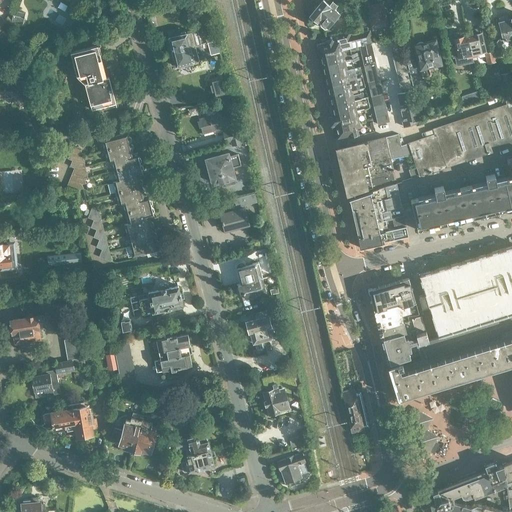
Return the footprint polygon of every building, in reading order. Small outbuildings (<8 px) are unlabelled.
[(196,0),(201,19),(209,17),(204,0),(196,0)] [(319,19),(330,5),(323,0),(322,0),(322,1),(320,0),(313,0),(306,9),(311,13),(310,15),(317,21),(319,19)] [(347,16),(358,11),(353,0),(342,5),(347,16)] [(168,1),(153,5),(155,14),(170,9),(168,1)] [(333,2),(330,5),(319,19),(322,21),(321,23),(321,26),(324,29),(327,29),(340,14),(334,8),(336,5),(333,2)] [(378,26),(388,24),(385,10),(383,10),(381,3),(370,6),(372,14),(369,14),(373,30),(379,29),(378,26)] [(22,24),(24,13),(13,10),(11,22),(22,24)] [(511,16),(511,18),(511,19),(508,20),(507,16),(505,15),(500,17),(499,19),(504,40),(511,37),(511,16)] [(0,34),(4,30),(9,25),(0,16),(0,34)] [(390,25),(393,38),(400,36),(396,23),(390,25)] [(182,32),(181,29),(178,27),(169,30),(168,32),(169,38),(168,38),(171,46),(169,47),(170,53),(195,46),(200,45),(201,44),(197,30),(186,33),(186,31),(182,32)] [(467,35),(472,55),(474,65),(478,64),(476,56),(478,55),(478,53),(485,51),(481,32),(480,32),(479,27),(472,29),(473,34),(467,35)] [(372,38),(370,30),(350,35),(349,33),(332,37),(333,39),(326,41),(326,42),(317,44),(320,55),(366,44),(371,42),(370,39),(372,38)] [(472,56),(472,54),(467,35),(462,37),(461,32),(454,33),(455,38),(454,39),(458,57),(466,55),(467,59),(468,59),(471,69),(472,69),(474,81),(479,80),(476,68),(475,68),(473,62),(472,55),(472,56)] [(214,33),(204,36),(207,42),(216,39),(214,33)] [(494,50),(501,49),(502,48),(499,37),(492,40),(494,50)] [(390,46),(401,44),(399,38),(389,41),(390,46)] [(414,45),(419,64),(415,65),(414,60),(407,61),(415,93),(426,91),(423,77),(431,75),(429,67),(441,64),(435,40),(414,45)] [(373,53),(371,42),(366,44),(320,55),(322,64),(352,58),(352,57),(358,56),(357,53),(351,54),(351,51),(360,49),(362,55),(373,53)] [(391,52),(402,49),(401,44),(390,46),(391,52)] [(195,46),(170,53),(172,58),(173,58),(176,66),(178,66),(179,68),(192,64),(192,62),(194,62),(194,61),(203,58),(200,45),(195,46)] [(85,83),(92,110),(115,103),(109,77),(106,77),(97,46),(71,53),(77,76),(85,83)] [(402,49),(391,52),(393,58),(404,55),(402,49)] [(493,51),(484,53),(487,64),(496,62),(493,51)] [(364,66),(371,64),(376,63),(373,53),(362,55),(364,66)] [(394,63),(405,60),(404,55),(393,58),(394,63)] [(359,60),(359,57),(352,59),(352,58),(322,64),(325,75),(355,68),(353,61),(359,60)] [(405,60),(394,63),(396,69),(407,66),(405,60)] [(360,66),(355,68),(325,75),(327,85),(366,75),(378,72),(376,63),(371,64),(364,66),(360,67),(360,66)] [(397,74),(408,72),(407,66),(396,69),(397,74)] [(375,80),(375,84),(381,83),(378,72),(366,75),(367,78),(368,82),(375,80)] [(408,72),(397,74),(398,80),(409,77),(408,72)] [(505,92),(511,90),(511,81),(510,72),(500,74),(505,92)] [(363,79),(367,78),(366,75),(327,85),(329,95),(359,88),(365,87),(363,79)] [(221,76),(209,79),(214,97),(225,94),(221,76)] [(400,86),(411,83),(409,77),(398,80),(400,86)] [(18,81),(18,78),(3,78),(3,79),(0,79),(0,99),(19,99),(19,98),(26,98),(25,81),(18,81)] [(376,88),(370,89),(371,96),(383,93),(381,83),(375,84),(376,88)] [(411,83),(400,86),(401,91),(412,89),(411,83)] [(360,93),(359,88),(329,95),(332,105),(364,98),(363,97),(362,92),(360,93)] [(415,118),(419,117),(413,90),(397,94),(404,120),(402,121),(403,126),(416,122),(415,118)] [(462,96),(464,104),(481,99),(478,90),(462,96)] [(380,105),(385,103),(383,93),(371,96),(373,103),(379,101),(380,105)] [(364,98),(332,105),(334,115),(364,108),(364,109),(370,107),(367,96),(363,97),(364,98)] [(230,126),(224,103),(215,106),(214,104),(205,106),(207,116),(199,118),(203,133),(230,126)] [(376,117),(388,114),(385,103),(380,105),(381,108),(374,110),(376,117)] [(511,119),(511,118),(507,105),(507,104),(433,129),(435,134),(401,145),(398,134),(386,137),(386,136),(337,148),(342,170),(391,159),(412,155),(416,167),(410,169),(412,178),(511,144),(511,119)] [(364,108),(334,115),(330,116),(332,127),(366,119),(364,109),(364,108)] [(388,114),(376,117),(378,124),(390,122),(388,114)] [(372,117),(366,119),(332,127),(335,138),(349,135),(349,137),(375,131),(372,117)] [(231,140),(239,138),(246,136),(244,126),(222,132),(225,142),(231,140)] [(105,150),(131,143),(130,143),(131,141),(131,138),(129,137),(128,133),(102,139),(105,150)] [(131,144),(131,143),(105,150),(108,161),(111,160),(133,154),(132,150),(133,148),(133,145),(131,144)] [(70,153),(83,158),(81,151),(68,146),(66,151),(70,153)] [(72,161),(85,166),(83,158),(70,153),(68,159),(72,161)] [(137,153),(133,154),(111,160),(114,171),(140,164),(140,163),(141,161),(140,158),(138,157),(137,153)] [(229,156),(228,154),(228,153),(206,159),(213,183),(222,181),(223,186),(234,183),(233,178),(234,178),(231,167),(240,165),(238,154),(229,156)] [(511,155),(511,156),(506,157),(510,176),(495,180),(494,175),(485,177),(486,183),(483,183),(484,186),(472,189),(471,186),(459,189),(460,192),(447,194),(447,192),(444,192),(443,187),(434,189),(435,194),(411,200),(418,230),(511,208),(511,155)] [(348,195),(394,178),(392,170),(394,170),(391,159),(342,170),(348,195)] [(74,168),(87,172),(85,166),(72,161),(70,167),(74,168)] [(140,164),(114,171),(117,181),(139,175),(143,174),(142,170),(143,168),(142,166),(140,164)] [(88,177),(87,172),(74,168),(72,174),(84,178),(88,177)] [(70,180),(82,184),(85,183),(84,178),(72,174),(70,180)] [(139,175),(117,181),(113,182),(116,192),(142,186),(141,185),(143,183),(142,180),(140,179),(139,175)] [(83,189),(82,184),(70,180),(67,185),(78,190),(83,189)] [(379,201),(395,197),(400,196),(397,183),(385,187),(349,199),(349,200),(350,200),(352,209),(364,206),(364,205),(373,202),(379,201)] [(119,203),(144,196),(143,192),(145,190),(144,188),(142,186),(116,192),(119,203)] [(225,231),(249,224),(244,207),(258,203),(255,193),(234,199),(236,205),(228,207),(230,213),(220,215),(225,231)] [(144,196),(119,203),(119,204),(122,203),(125,213),(151,206),(151,205),(152,203),(151,201),(149,199),(148,195),(144,196)] [(383,206),(384,211),(402,207),(400,196),(395,197),(379,201),(380,206),(383,206)] [(383,206),(380,206),(374,208),(373,202),(364,205),(364,206),(352,209),(352,210),(353,210),(355,219),(367,217),(366,215),(384,211),(383,206)] [(95,216),(101,219),(98,209),(92,206),(87,218),(93,220),(95,216)] [(151,206),(125,213),(128,223),(124,224),(124,225),(150,218),(154,217),(153,213),(154,211),(153,208),(151,207),(151,206)] [(391,220),(389,211),(384,212),(384,211),(366,215),(367,217),(355,219),(357,226),(386,220),(386,221),(391,220)] [(98,226),(103,228),(101,219),(95,216),(93,220),(90,227),(96,230),(98,226)] [(406,226),(404,216),(392,218),(394,229),(406,226)] [(151,222),(150,218),(124,225),(127,235),(153,228),(154,226),(153,223),(151,222)] [(358,237),(388,230),(386,221),(386,220),(357,226),(359,236),(358,236),(358,237)] [(101,236),(106,238),(103,228),(98,226),(96,230),(93,237),(99,240),(101,236)] [(388,230),(358,237),(360,247),(360,248),(364,247),(409,237),(406,226),(388,230)] [(153,228),(127,235),(130,246),(156,239),(156,238),(157,236),(156,234),(154,232),(153,228)] [(37,241),(36,233),(19,235),(20,243),(37,241)] [(103,246),(108,248),(106,238),(101,236),(99,240),(96,247),(102,250),(103,246)] [(133,257),(159,250),(158,246),(159,244),(158,241),(156,240),(156,239),(130,246),(125,247),(128,257),(133,256),(133,257)] [(9,252),(14,252),(13,244),(1,245),(1,243),(0,243),(0,265),(1,265),(2,270),(9,269),(9,264),(10,264),(9,252)] [(111,260),(108,248),(103,246),(102,250),(99,257),(110,262),(111,260)] [(439,336),(496,318),(511,313),(511,246),(420,275),(425,293),(419,295),(422,307),(429,304),(439,336)] [(267,254),(265,248),(253,251),(255,257),(267,254)] [(47,257),(48,266),(81,263),(80,253),(47,257)] [(240,284),(262,278),(258,262),(246,265),(245,264),(245,263),(244,263),(244,262),(243,262),(242,262),(241,262),(240,262),(239,262),(238,263),(237,263),(237,264),(236,265),(236,266),(235,267),(236,268),(240,284)] [(401,306),(415,302),(412,291),(408,277),(385,284),(369,289),(374,310),(395,304),(400,303),(401,306)] [(262,278),(240,284),(237,285),(240,293),(241,292),(243,299),(253,297),(253,295),(266,292),(262,278)] [(169,288),(168,284),(165,283),(160,284),(158,287),(159,290),(148,292),(150,298),(148,299),(148,298),(139,300),(143,315),(151,313),(150,310),(152,309),(154,315),(165,313),(164,310),(182,306),(181,299),(184,298),(183,292),(180,293),(178,286),(169,288)] [(275,304),(273,297),(264,300),(266,307),(275,304)] [(395,304),(374,310),(379,330),(385,328),(387,326),(408,320),(407,315),(418,313),(415,302),(401,306),(400,303),(395,304)] [(279,329),(280,327),(279,324),(278,323),(277,323),(272,324),(272,325),(271,326),(268,316),(267,316),(265,310),(252,314),(254,320),(247,322),(249,332),(251,331),(252,334),(250,335),(249,336),(251,341),(253,342),(254,341),(256,349),(258,350),(263,349),(264,347),(262,340),(278,335),(277,331),(279,330),(279,329)] [(33,315),(31,313),(28,314),(27,316),(27,317),(13,320),(16,341),(20,340),(22,350),(34,348),(33,338),(38,337),(39,344),(48,342),(46,333),(47,333),(44,315),(41,315),(41,314),(33,315)] [(511,313),(496,318),(502,336),(413,363),(412,359),(409,360),(410,364),(403,366),(402,362),(390,366),(391,369),(389,370),(398,399),(511,364),(511,313)] [(415,329),(381,339),(388,364),(419,354),(416,344),(419,343),(429,340),(421,316),(415,318),(413,322),(415,329)] [(123,332),(133,330),(130,317),(121,319),(123,332)] [(413,322),(412,319),(408,320),(387,326),(385,328),(379,330),(381,339),(415,329),(413,322)] [(190,345),(188,333),(172,336),(172,335),(167,336),(167,337),(152,340),(155,352),(159,351),(160,359),(154,360),(157,372),(171,369),(171,371),(177,370),(176,368),(192,365),(188,345),(190,345)] [(82,358),(78,337),(64,339),(68,360),(81,358),(82,358)] [(122,386),(137,383),(129,341),(113,345),(122,386)] [(82,362),(83,365),(91,364),(91,361),(90,356),(82,358),(81,358),(82,362)] [(82,362),(81,358),(68,360),(54,362),(56,369),(38,372),(38,376),(31,377),(34,391),(35,398),(45,396),(44,394),(53,392),(54,394),(60,393),(57,377),(61,377),(60,372),(75,370),(74,363),(82,362)] [(290,387),(296,385),(292,370),(263,377),(266,391),(263,392),(265,401),(264,401),(266,405),(263,406),(265,414),(268,413),(269,414),(280,411),(280,410),(288,408),(286,401),(291,399),(290,387)] [(356,393),(355,391),(343,394),(352,432),(364,429),(364,428),(369,426),(361,392),(356,393)] [(110,411),(112,397),(104,398),(103,409),(110,411)] [(71,405),(77,434),(78,434),(78,437),(83,436),(83,434),(92,432),(92,428),(98,427),(96,418),(93,419),(91,409),(89,409),(88,406),(85,406),(84,402),(71,405)] [(77,434),(71,405),(68,405),(67,407),(58,409),(59,411),(45,413),(48,430),(67,427),(68,433),(67,435),(70,437),(72,435),(77,434)] [(164,421),(182,417),(180,408),(161,413),(164,421)] [(424,433),(426,429),(425,429),(429,423),(426,415),(416,409),(407,425),(419,431),(424,433)] [(133,452),(144,415),(133,412),(131,420),(126,419),(125,423),(124,422),(122,429),(115,427),(111,440),(120,443),(119,448),(133,452)] [(157,448),(159,439),(156,438),(158,432),(156,431),(157,428),(152,426),(153,424),(150,423),(151,417),(144,415),(133,452),(142,455),(145,453),(146,450),(150,451),(151,447),(157,448)] [(188,455),(210,449),(205,429),(192,432),(193,436),(187,438),(188,439),(175,442),(178,451),(186,448),(188,455)] [(424,433),(419,431),(413,443),(429,451),(434,441),(432,432),(426,429),(424,433)] [(306,443),(307,443),(305,434),(289,438),(292,447),(306,443)] [(308,451),(306,444),(306,443),(292,447),(294,455),(277,461),(280,469),(281,469),(286,481),(288,485),(301,480),(300,476),(301,476),(300,474),(307,471),(303,460),(310,458),(308,451)] [(210,449),(188,455),(187,455),(184,456),(185,460),(182,461),(181,463),(183,470),(185,472),(188,471),(188,472),(196,470),(206,467),(214,465),(212,456),(215,455),(213,449),(210,450),(210,449)] [(503,464),(497,466),(495,460),(484,464),(487,470),(494,489),(495,490),(499,489),(498,487),(506,484),(506,481),(503,464)] [(507,488),(511,487),(511,460),(503,464),(506,481),(506,484),(507,488)] [(487,470),(477,474),(484,492),(487,491),(487,493),(492,491),(491,490),(494,489),(487,470)] [(484,492),(477,474),(467,478),(474,496),(477,495),(477,497),(482,495),(481,493),(484,492)] [(474,496),(467,478),(457,482),(462,496),(465,496),(466,496),(469,496),(469,498),(474,496)] [(462,496),(457,482),(437,489),(438,491),(453,496),(457,494),(457,496),(461,495),(462,496)] [(454,501),(453,498),(453,496),(438,491),(437,489),(431,492),(430,492),(430,493),(429,494),(429,495),(429,496),(429,497),(429,498),(430,498),(430,499),(431,499),(431,500),(432,500),(433,500),(435,507),(434,507),(434,508),(433,509),(433,510),(433,511),(444,511),(445,510),(454,501)] [(44,511),(45,510),(46,509),(45,505),(43,503),(39,503),(39,499),(38,499),(38,497),(31,497),(31,499),(23,500),(23,504),(22,504),(22,511),(44,511)] [(457,502),(454,501),(445,510),(444,511),(456,511),(457,510),(459,511),(462,501),(458,500),(457,502)] [(466,502),(462,501),(459,511),(457,510),(456,511),(468,511),(471,505),(470,505),(470,506),(466,505),(466,502)] [(471,505),(468,511),(481,511),(484,502),(480,501),(479,504),(476,503),(471,505)] [(484,502),(481,511),(493,511),(495,508),(488,506),(489,504),(484,502)]
